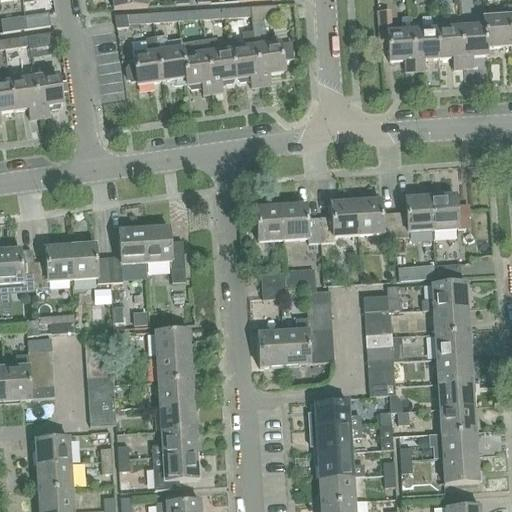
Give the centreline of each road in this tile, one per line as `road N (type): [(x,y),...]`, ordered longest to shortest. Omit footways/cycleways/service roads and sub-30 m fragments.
road 1 (residential): [(248,511),(222,151)]
road 2 (residential): [(335,131),(511,125)]
road 3 (residential): [(92,172),(66,0)]
road 4 (residential): [(92,172),(222,151)]
road 5 (residential): [(335,131),(326,0)]
